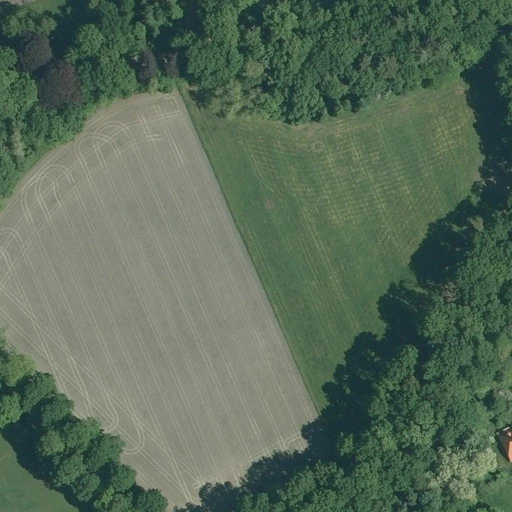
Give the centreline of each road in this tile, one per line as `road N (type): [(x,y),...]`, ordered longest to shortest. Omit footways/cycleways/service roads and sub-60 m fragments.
road 1 (tertiary): [(0,105),(124,65),(259,56),(309,44),(413,0)]
road 2 (track): [(511,235),(322,491),(278,511)]
road 3 (unclassified): [(138,511),(0,374)]
